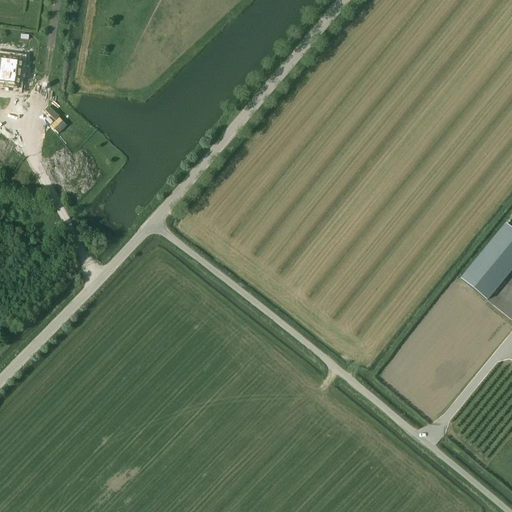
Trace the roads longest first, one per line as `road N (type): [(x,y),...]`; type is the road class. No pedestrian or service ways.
road 1 (unclassified): [(508,511),(151,223)]
road 2 (unclassified): [(151,223),(343,0)]
road 3 (unclassified): [(0,383),(151,223)]
